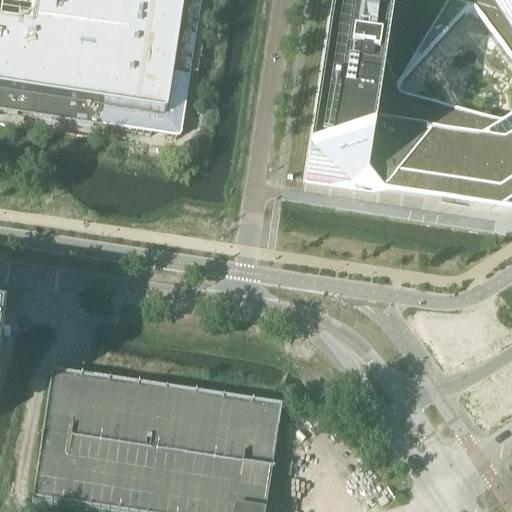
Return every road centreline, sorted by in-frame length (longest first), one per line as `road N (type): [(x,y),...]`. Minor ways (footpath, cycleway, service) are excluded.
road 1 (residential): [(236,308),(283,0)]
road 2 (tertiary): [(236,308),(0,270)]
road 3 (tertiary): [(409,407),(350,339),(309,323)]
road 4 (tertiary): [(309,323),(387,426)]
